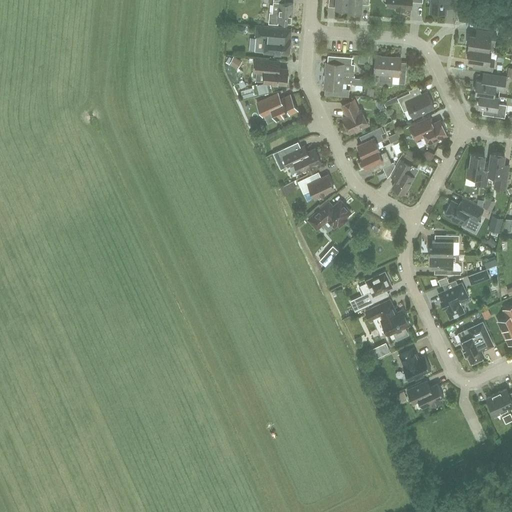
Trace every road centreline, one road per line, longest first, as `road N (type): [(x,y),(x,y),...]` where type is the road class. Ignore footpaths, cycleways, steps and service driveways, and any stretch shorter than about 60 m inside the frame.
road 1 (residential): [(414,222),(352,183),(307,84),(308,32)]
road 2 (residential): [(464,132),(420,48),(405,39),(308,32)]
road 3 (residential): [(465,384),(445,367),(407,277),(414,222)]
